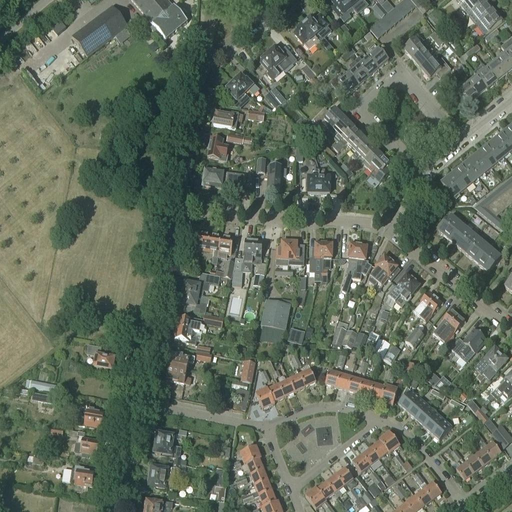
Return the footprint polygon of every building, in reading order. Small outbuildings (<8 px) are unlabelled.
[(165,0),(129,0),(153,27),(152,27),(153,28),(150,30),(155,37),(158,34),(166,43),(187,25),(174,9),(173,10),(165,0)] [(343,0),(335,0),(331,3),(335,8),(333,10),(337,15),(336,16),(344,25),(350,19),(349,17),(354,13),(343,0)] [(343,0),(354,13),(356,15),(361,10),(358,6),(363,2),(361,0),(343,0)] [(386,14),(392,8),(384,0),(375,0),(374,1),(386,14)] [(412,12),(416,9),(408,0),(407,0),(404,3),(412,12)] [(422,3),(419,0),(408,0),(419,12),(422,8),(426,4),(424,2),(422,3)] [(468,18),(485,3),(482,0),(470,0),(464,5),(460,8),(468,18)] [(408,16),(412,12),(404,3),(399,7),(408,16)] [(476,27),(493,13),(485,3),(468,18),(476,27)] [(403,20),(408,16),(399,7),(395,10),(403,20)] [(423,17),(427,13),(422,8),(419,12),(423,17)] [(88,60),(128,30),(113,9),(72,39),(88,60)] [(399,24),(403,20),(395,10),(391,14),(399,24)] [(383,11),(378,15),(382,20),(387,16),(383,11)] [(488,35),(502,24),(493,13),(476,27),(484,38),(488,35)] [(395,27),(399,24),(391,14),(387,18),(395,27)] [(316,22),(313,19),(314,19),(313,18),(304,26),(310,33),(322,46),(326,43),(321,38),(329,32),(326,29),(328,28),(320,18),(316,22)] [(391,30),(395,27),(387,18),(383,21),(391,30)] [(48,26),(57,37),(66,30),(57,19),(48,26)] [(436,28),(439,25),(435,19),(431,22),(436,28)] [(387,34),(391,30),(383,21),(379,24),(387,34)] [(382,38),(387,34),(379,24),(374,28),(382,38)] [(447,29),(442,24),(436,28),(440,34),(447,29)] [(322,46),(310,33),(304,26),(294,35),(295,35),(300,41),(299,41),(309,53),(315,47),(317,51),(322,46)] [(344,27),(339,31),(346,38),(350,34),(344,27)] [(378,42),(382,38),(374,28),(370,32),(378,42)] [(491,36),(494,40),(500,35),(496,31),(491,36)] [(434,44),(439,40),(435,34),(430,38),(434,44)] [(368,44),(373,40),(369,35),(364,40),(368,44)] [(491,36),(485,41),(488,45),(494,40),(491,36)] [(452,47),(456,44),(451,38),(447,41),(452,47)] [(424,44),(420,39),(416,42),(404,52),(412,63),(429,48),(425,43),(424,44)] [(438,49),(443,45),(439,40),(434,44),(438,49)] [(501,50),(505,55),(511,63),(511,42),(501,50)] [(388,63),(374,47),(369,51),(369,52),(370,51),(374,55),(368,60),(378,72),(388,63)] [(422,73),(433,63),(429,57),(433,53),(429,48),(412,63),(422,73)] [(282,56),(276,49),(268,56),(279,68),(284,74),(296,64),(286,52),(282,56)] [(350,59),(355,55),(351,50),(347,54),(350,59)] [(334,51),(329,54),(333,59),(338,55),(334,51)] [(468,60),(474,55),(471,52),(465,56),(468,60)] [(345,64),(350,59),(347,54),(341,59),(345,64)] [(507,76),(511,72),(511,63),(505,55),(496,63),(507,76)] [(273,84),(284,74),(279,68),(268,56),(260,63),(270,75),(268,77),(273,84)] [(363,64),(359,59),(355,63),(369,80),(378,72),(368,60),(363,64)] [(451,72),(443,62),(437,67),(433,63),(422,73),(429,82),(436,76),(440,81),(451,72)] [(358,89),(369,80),(355,63),(349,68),(350,70),(346,75),(358,89)] [(498,84),(507,76),(496,63),(487,71),(498,84)] [(459,75),(465,71),(461,67),(456,72),(459,75)] [(312,71),(310,69),(309,70),(306,73),(312,80),(316,77),(316,76),(316,75),(312,71)] [(488,92),(498,84),(487,71),(477,78),(488,92)] [(358,89),(346,75),(341,78),(340,76),(330,85),(339,96),(343,92),(349,98),(358,89)] [(245,83),(240,78),(233,84),(245,96),(248,92),(253,98),(259,92),(253,87),(252,88),(246,82),(245,83)] [(443,91),(454,83),(449,78),(439,86),(443,91)] [(479,99),(488,92),(477,78),(468,86),(479,99)] [(318,93),(322,89),(313,80),(309,84),(318,93)] [(240,107),(244,103),(241,100),(245,96),(233,84),(226,91),(231,96),(230,97),(240,107)] [(468,108),(479,99),(468,86),(457,94),(468,108)] [(281,106),(285,102),(274,90),(270,93),(281,106)] [(276,111),(280,107),(269,94),(264,98),(276,111)] [(155,110),(146,110),(147,121),(156,120),(155,110)] [(344,120),(335,111),(330,116),(325,111),(314,123),(324,133),(327,130),(330,134),(344,120)] [(263,124),(264,116),(249,113),(247,122),(263,124)] [(231,118),(217,116),(216,120),(215,120),(214,128),(236,132),(237,124),(242,124),(243,117),(239,117),(238,117),(232,116),(231,118)] [(338,145),(354,130),(344,120),(330,134),(335,139),(333,140),(338,145)] [(504,161),(511,154),(511,128),(492,145),(504,161)] [(351,150),(363,139),(354,130),(338,145),(333,150),(338,155),(347,146),(351,150)] [(242,147),(244,139),(228,136),(226,144),(242,147)] [(356,163),(372,148),(363,139),(351,150),(356,155),(352,159),(356,163)] [(223,163),(225,154),(221,153),(223,143),(211,141),(208,160),(223,163)] [(479,181),(504,161),(492,145),(466,166),(479,181)] [(326,157),(331,153),(325,148),(321,152),(326,157)] [(367,170),(381,157),(372,148),(356,163),(361,169),(364,167),(367,170)] [(330,161),(335,157),(331,153),(326,157),(330,161)] [(379,187),(389,177),(385,173),(391,167),(381,157),(367,170),(373,176),(371,178),(370,177),(379,187)] [(269,171),(266,171),(266,166),(258,165),(257,177),(266,177),(266,176),(268,176),(267,193),(280,194),(282,180),(285,181),(286,173),(282,172),(269,170),(269,171)] [(344,175),(348,171),(344,166),(339,170),(344,175)] [(454,202),(479,181),(466,166),(441,186),(454,202)] [(348,180),(353,176),(348,171),(344,175),(348,180)] [(243,192),(245,178),(223,175),(224,175),(205,172),(204,172),(202,188),(222,190),(243,192)] [(319,196),(319,172),(313,172),(313,180),(308,180),(308,196),(319,196)] [(330,196),(330,180),(325,180),(324,172),(319,172),(319,196),(330,196)] [(509,238),(511,234),(511,231),(496,219),(486,210),(494,204),(499,200),(504,196),(508,193),(511,189),(511,180),(475,210),(509,238)] [(507,210),(511,206),(504,196),(499,200),(507,210)] [(502,214),(507,210),(499,200),(494,204),(502,214)] [(496,219),(502,214),(494,204),(486,210),(496,219)] [(463,255),(476,240),(451,219),(438,234),(463,255)] [(208,253),(211,237),(199,236),(196,251),(208,253)] [(218,259),(221,239),(211,237),(208,253),(213,254),(211,266),(217,267),(218,259)] [(230,257),(233,241),(221,239),(218,259),(226,260),(226,256),(230,257)] [(488,276),(501,261),(476,240),(463,255),(488,276)] [(252,267),(254,242),(248,242),(248,243),(245,243),(244,260),(244,266),(243,266),(242,274),(233,273),(232,289),(241,290),(242,275),(251,275),(252,267)] [(261,261),(263,244),(260,244),(260,243),(254,242),(252,267),(261,267),(261,261)] [(288,268),(289,245),(281,245),(281,251),(277,251),(276,267),(288,268)] [(301,264),(301,252),(297,252),(297,245),(289,245),(288,268),(296,268),(296,263),(301,264)] [(324,245),(315,245),(315,251),(312,251),(312,260),(309,260),(309,275),(311,276),(315,276),(315,278),(315,282),(319,283),(321,283),(321,279),(321,278),(321,274),(322,274),(322,272),(323,272),(323,262),(324,245)] [(332,245),(324,245),(323,262),(323,272),(322,272),(322,274),(321,274),(321,278),(321,279),(327,279),(327,272),(330,272),(330,264),(328,264),(329,262),(332,262),(332,255),(334,255),(335,248),(332,247),(332,245)] [(347,276),(346,281),(341,293),(346,296),(351,283),(354,272),(355,271),(356,271),(359,247),(350,246),(350,248),(348,248),(347,252),(350,253),(348,262),(351,262),(351,265),(348,265),(347,276)] [(354,272),(351,283),(359,284),(360,276),(361,273),(362,264),(365,264),(367,254),(369,255),(369,250),(367,250),(367,248),(359,247),(356,271),(355,271),(354,272)] [(376,272),(372,277),(369,283),(373,286),(375,288),(377,285),(375,283),(391,263),(385,258),(383,260),(380,259),(376,268),(375,270),(376,272)] [(375,283),(377,285),(382,289),(388,281),(391,284),(400,273),(397,271),(398,269),(391,263),(375,283)] [(231,282),(234,266),(225,264),(223,280),(231,282)] [(366,279),(369,274),(364,270),(361,276),(366,279)] [(218,289),(220,280),(200,276),(198,288),(185,285),(185,287),(183,289),(182,291),(183,293),(183,296),(202,300),(202,299),(203,294),(208,295),(209,288),(218,289)] [(414,282),(407,276),(388,299),(394,305),(414,282)] [(261,289),(264,278),(256,277),(254,288),(256,288),(255,290),(259,291),(259,289),(261,289)] [(414,282),(394,305),(401,310),(420,287),(414,282)] [(419,320),(436,300),(429,295),(412,315),(419,320)] [(193,316),(198,316),(205,318),(207,307),(208,301),(202,299),(202,300),(183,296),(182,299),(181,300),(180,303),(181,304),(181,306),(194,309),(193,316)] [(425,326),(442,306),(436,300),(419,320),(425,326)] [(285,334),(290,308),(266,303),(261,329),(262,330),(260,343),(282,347),(285,334)] [(439,342),(458,319),(452,314),(441,327),(432,337),(439,342)] [(210,319),(205,318),(204,324),(216,327),(215,330),(222,331),(223,322),(210,319)] [(447,346),(465,325),(458,319),(439,342),(444,346),(445,344),(447,346)] [(176,329),(176,330),(192,334),(198,335),(200,324),(191,322),(191,323),(178,321),(178,323),(176,325),(175,328),(176,329)] [(176,334),(174,335),(173,338),(174,339),(174,342),(186,344),(186,346),(195,348),(197,341),(191,340),(192,334),(176,330),(176,334)] [(311,340),(313,331),(307,330),(304,339),(307,340),(307,339),(311,340)] [(340,350),(346,333),(336,330),(331,347),(340,350)] [(413,351),(423,338),(414,331),(405,345),(413,351)] [(460,361),(480,338),(474,332),(463,345),(459,341),(450,351),(460,361)] [(301,348),(304,336),(291,333),(288,345),(301,348)] [(351,351),(357,336),(347,333),(342,347),(351,351)] [(362,351),(366,341),(358,337),(353,347),(362,351)] [(480,338),(460,361),(466,366),(486,343),(480,338)] [(372,355),(377,346),(366,341),(362,351),(372,355)] [(383,363),(383,362),(391,348),(391,347),(390,347),(387,345),(379,342),(377,346),(372,355),(372,356),(372,357),(383,363)] [(209,357),(210,351),(197,348),(196,354),(209,357)] [(391,367),(400,354),(391,348),(383,362),(391,367)] [(112,373),(115,361),(103,359),(103,358),(100,358),(101,351),(88,349),(87,358),(96,359),(94,370),(112,373)] [(481,378),(500,358),(501,357),(495,351),(475,372),(479,376),(479,377),(480,377),(481,378)] [(211,358),(197,355),(195,363),(209,366),(211,358)] [(170,363),(169,363),(168,367),(169,367),(169,369),(187,373),(188,365),(193,366),(194,360),(189,359),(171,356),(170,363)] [(496,375),(507,363),(501,357),(500,358),(481,378),(480,377),(479,377),(479,376),(476,380),(483,387),(490,380),(489,379),(495,374),(496,375)] [(343,369),(345,359),(340,358),(337,368),(343,369)] [(295,371),(301,368),(296,359),(291,361),(295,371)] [(413,378),(421,365),(411,359),(402,373),(413,378)] [(365,376),(368,366),(362,364),(359,374),(365,376)] [(252,386),(253,374),(255,366),(243,365),(240,384),(252,386)] [(168,371),(167,371),(166,375),(168,375),(166,383),(190,387),(191,381),(185,380),(187,373),(169,369),(168,371)] [(340,377),(337,390),(348,394),(352,380),(351,380),(353,375),(342,371),(340,377)] [(392,384),(395,373),(389,372),(386,382),(392,384)] [(497,403),(500,400),(511,387),(511,372),(511,373),(511,375),(511,376),(506,382),(504,380),(499,385),(500,387),(490,397),(486,401),(489,404),(494,400),(497,403)] [(264,386),(270,383),(265,373),(259,376),(264,386)] [(305,390),(316,385),(310,373),(299,378),(305,390)] [(337,390),(340,377),(329,373),(325,387),(337,390)] [(432,376),(426,383),(433,389),(439,383),(432,376)] [(294,395),(305,390),(299,378),(288,383),(294,395)] [(359,397),(363,383),(352,380),(348,394),(359,397)] [(415,392),(418,385),(411,381),(408,388),(415,392)] [(433,389),(443,394),(449,388),(441,381),(433,389)] [(56,388),(31,383),(30,384),(27,383),(25,389),(54,395),(56,388)] [(284,400),(294,395),(288,383),(278,388),(284,400)] [(370,400),(374,387),(363,383),(359,397),(370,400)] [(454,399),(460,392),(452,385),(446,392),(454,399)] [(384,390),(374,387),(370,400),(381,403),(380,405),(381,405),(386,388),(385,388),(384,390)] [(511,387),(500,400),(504,405),(511,396),(511,387)] [(284,400),(278,388),(268,392),(267,391),(266,391),(274,407),(275,407),(274,405),(284,400)] [(393,409),(398,392),(386,388),(381,405),(393,409)] [(403,396),(406,399),(398,408),(406,415),(419,401),(406,390),(403,396)] [(263,412),(274,407),(266,391),(255,396),(263,412)] [(243,400),(236,398),(233,411),(245,413),(249,395),(244,394),(243,400)] [(463,395),(458,399),(463,404),(467,400),(463,395)] [(53,407),(55,399),(39,396),(37,404),(53,407)] [(414,423),(427,408),(419,401),(406,415),(414,423)] [(414,423),(423,430),(435,416),(427,408),(414,423)] [(104,417),(94,415),(94,414),(93,414),(93,413),(87,412),(82,411),(81,417),(79,417),(77,428),(85,429),(85,427),(102,430),(104,417)] [(483,426),(489,422),(480,411),(474,416),(483,426)] [(435,416),(423,430),(431,437),(443,423),(435,416)] [(473,422),(469,417),(464,421),(468,426),(473,422)] [(431,437),(439,444),(452,430),(443,423),(431,437)] [(490,433),(494,429),(489,423),(484,427),(490,433)] [(511,440),(502,428),(491,437),(503,452),(511,444),(511,440)] [(62,439),(63,432),(50,430),(49,436),(62,439)] [(154,444),(154,445),(156,446),(172,448),(173,441),(176,442),(177,436),(165,434),(164,437),(157,436),(157,438),(155,438),(154,444)] [(390,456),(400,449),(389,435),(379,442),(390,456)] [(96,459),(99,444),(83,441),(82,447),(76,446),(74,454),(82,456),(82,459),(87,460),(88,457),(96,459)] [(390,456),(379,442),(379,443),(380,444),(371,451),(380,462),(388,455),(389,457),(390,456)] [(174,462),(173,466),(185,468),(186,463),(179,462),(181,450),(172,448),(156,446),(154,445),(154,447),(153,453),(154,453),(154,456),(161,457),(161,459),(174,462)] [(492,463),(501,456),(493,445),(483,452),(492,463)] [(245,467),(261,461),(256,449),(240,456),(245,467)] [(370,469),(380,462),(371,451),(362,458),(370,469)] [(483,470),(492,463),(483,452),(474,459),(483,470)] [(474,459),(471,455),(466,459),(469,463),(465,466),(474,477),(483,470),(474,459)] [(43,468),(44,460),(33,458),(32,466),(43,468)] [(361,476),(370,469),(362,458),(352,465),(361,476)] [(251,477),(264,472),(260,462),(261,461),(245,467),(241,468),(244,475),(249,473),(251,477)] [(400,462),(395,465),(399,470),(404,466),(400,462)] [(149,478),(148,478),(150,479),(173,482),(175,471),(185,472),(186,468),(185,468),(173,466),(172,470),(159,468),(159,471),(152,470),(151,472),(150,472),(149,478)] [(464,484),(474,477),(465,466),(456,473),(464,484)] [(77,472),(72,471),(71,475),(69,475),(70,473),(64,472),(62,484),(70,485),(75,486),(74,486),(92,489),(94,476),(83,475),(84,473),(83,473),(77,472)] [(343,490),(353,482),(344,471),(335,478),(343,490)] [(255,488),(268,483),(264,472),(251,477),(255,488)] [(223,490),(226,474),(217,473),(216,475),(218,482),(217,489),(223,490)] [(369,478),(373,483),(378,479),(374,475),(369,478)] [(148,481),(147,486),(149,487),(149,489),(156,491),(155,493),(167,495),(167,494),(169,494),(169,500),(176,500),(177,495),(172,494),(174,483),(173,483),(173,482),(150,479),(148,478),(148,481)] [(341,497),(339,493),(343,490),(335,478),(325,486),(334,497),(334,496),(337,500),(341,497)] [(378,479),(373,483),(376,487),(377,487),(380,491),(384,488),(381,484),(381,483),(378,479)] [(385,481),(388,488),(394,484),(390,479),(387,479),(385,481)] [(259,499),(259,500),(272,494),(268,483),(255,488),(257,494),(252,496),(254,501),(259,499)] [(392,489),(398,497),(403,493),(396,485),(392,489)] [(432,504),(441,497),(433,485),(423,492),(432,504)] [(334,497),(325,486),(317,492),(316,491),(315,491),(325,505),(326,505),(325,503),(334,497)] [(374,499),(380,495),(374,487),(368,492),(374,499)] [(218,497),(217,505),(224,506),(225,491),(215,490),(214,496),(218,497)] [(315,511),(316,511),(325,505),(315,491),(305,499),(315,511)] [(432,504),(423,492),(423,493),(414,499),(423,510),(432,504)] [(276,505),(272,494),(259,500),(263,510),(262,510),(262,511),(278,505),(278,504),(276,505)] [(359,496),(357,498),(359,500),(364,507),(373,500),(367,494),(361,499),(359,496)] [(409,511),(420,511),(423,510),(414,499),(405,506),(409,511)] [(372,510),(375,508),(379,505),(376,501),(374,502),(369,505),(372,510)] [(162,511),(162,510),(172,511),(173,506),(163,504),(146,502),(145,509),(144,510),(143,511),(162,511)]
